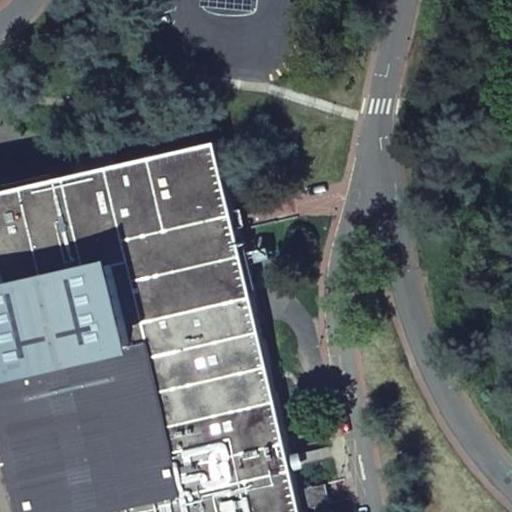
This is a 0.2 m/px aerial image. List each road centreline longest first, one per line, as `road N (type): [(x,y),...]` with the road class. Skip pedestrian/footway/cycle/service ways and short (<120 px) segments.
road 1 (residential): [(377,175),(342,272),(339,326),(374,511)]
road 2 (residential): [(377,175),(423,340),(454,404),(511,481)]
road 3 (residential): [(404,0),(380,105),(377,175)]
